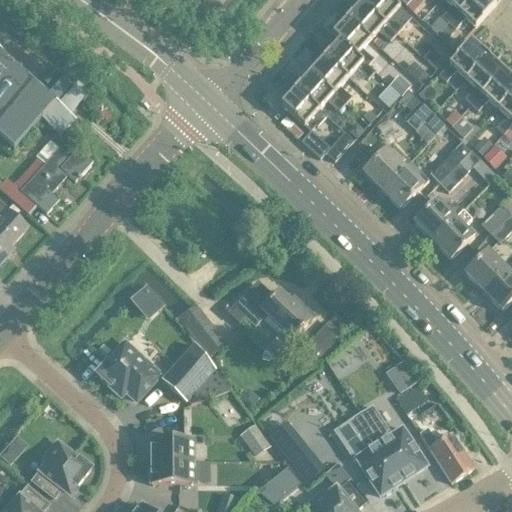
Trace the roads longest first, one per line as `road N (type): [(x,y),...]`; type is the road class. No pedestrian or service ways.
road 1 (tertiary): [(511,419),(398,291),(206,103)]
road 2 (unclassified): [(1,320),(206,103)]
road 3 (residential): [(98,511),(123,470),(117,449),(1,320)]
road 4 (tertiary): [(206,103),(79,0)]
